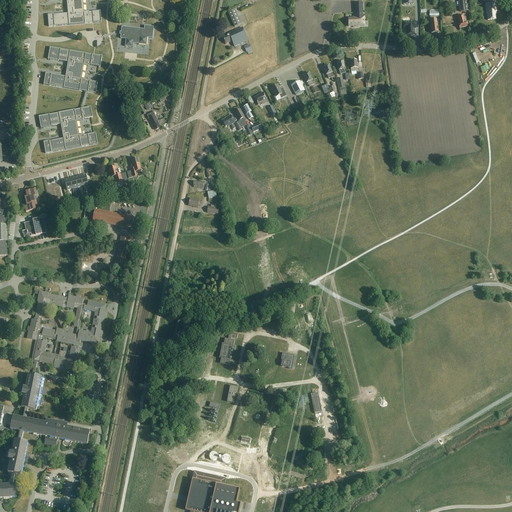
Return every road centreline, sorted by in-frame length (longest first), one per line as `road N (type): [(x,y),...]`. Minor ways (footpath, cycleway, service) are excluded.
road 1 (unclassified): [(202,112),(329,47),(435,48),(511,18)]
road 2 (unclassified): [(142,400),(188,173),(213,141),(202,112)]
road 3 (track): [(511,394),(398,460),(256,493)]
road 4 (track): [(91,511),(145,242)]
road 5 (track): [(511,289),(476,285),(393,323),(315,281)]
road 6 (unclassified): [(21,178),(145,144),(202,112)]
